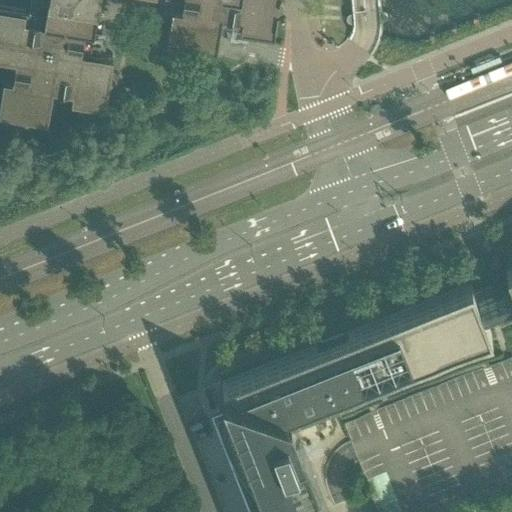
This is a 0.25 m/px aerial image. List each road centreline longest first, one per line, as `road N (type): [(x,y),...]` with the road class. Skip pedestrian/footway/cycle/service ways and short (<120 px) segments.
road 1 (secondary): [(511,129),(0,336)]
road 2 (secondary): [(138,321),(511,171)]
road 3 (unclassified): [(212,511),(138,321)]
road 4 (secondary): [(0,375),(138,321)]
